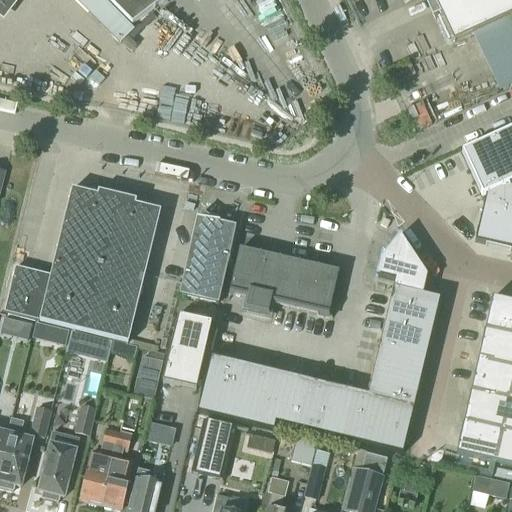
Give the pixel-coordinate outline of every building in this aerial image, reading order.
[(103,0),(131,27),(165,0),(103,0)] [(250,0),(255,14),(272,9),(268,0),(250,0)] [(511,0),(400,0),(401,1),(404,0),(431,0),(452,44),(511,16),(511,0)] [(260,29),(280,21),(276,10),(255,18),(260,29)] [(187,27),(202,53),(197,56),(205,69),(215,63),(205,47),(217,40),(203,17),(187,27)] [(286,31),(271,38),(280,57),(295,50),(286,31)] [(399,75),(425,50),(416,40),(389,65),(399,75)] [(222,118),(224,116),(234,130),(247,122),(227,93),(212,104),(222,118)] [(180,102),(176,117),(200,122),(204,107),(180,102)] [(511,253),(511,132),(461,156),(481,200),(484,198),(474,244),(511,253)] [(143,276),(159,214),(134,207),(135,203),(97,194),(96,198),(70,191),(48,277),(14,268),(2,314),(126,346),(143,276)] [(217,307),(235,229),(195,220),(180,286),(177,298),(217,307)] [(432,330),(439,302),(422,298),(426,279),(398,238),(398,239),(401,244),(390,258),(385,255),(378,264),(375,279),(394,283),(385,318),(432,330)] [(245,312),(266,317),(270,303),(328,317),(337,275),(238,252),(229,294),(248,298),(245,312)] [(511,305),(491,300),(455,457),(511,469),(511,305)] [(432,330),(385,318),(378,345),(425,356),(432,330)] [(210,326),(176,319),(160,385),(194,393),(210,326)] [(28,340),(31,328),(20,325),(18,333),(21,339),(28,340)] [(56,331),(52,346),(64,349),(68,334),(56,331)] [(425,356),(378,345),(372,372),(419,383),(425,356)] [(161,365),(141,361),(137,381),(157,385),(161,365)] [(237,368),(210,361),(196,416),(224,422),(237,368)] [(264,374),(237,368),(224,422),(251,429),(264,374)] [(419,383),(372,372),(365,399),(413,410),(419,383)] [(291,381),(264,374),(251,429),(272,434),(274,426),(280,428),(291,381)] [(318,387),(291,381),(280,428),(307,434),(318,387)] [(345,394),(318,387),(307,434),(333,441),(345,394)] [(365,399),(345,394),(333,441),(401,457),(413,410),(365,399)] [(79,409),(73,437),(89,441),(95,413),(82,410),(79,409)] [(44,441),(51,414),(35,411),(29,437),(44,441)] [(0,464),(10,422),(9,422),(5,437),(0,435),(0,464)] [(0,464),(0,491),(12,494),(13,489),(19,490),(31,443),(18,440),(22,425),(10,422),(0,464)] [(235,431),(202,423),(190,474),(223,482),(235,431)] [(87,471),(79,503),(88,505),(88,508),(95,509),(97,508),(100,508),(117,435),(106,433),(100,457),(90,455),(87,471)] [(144,434),(135,457),(150,463),(159,439),(144,434)] [(49,448),(37,495),(41,496),(40,501),(57,506),(58,500),(62,501),(74,454),(75,455),(79,442),(52,435),(49,448)] [(131,439),(117,435),(100,508),(104,509),(104,511),(105,511),(112,511),(113,511),(114,511),(120,511),(132,465),(120,462),(122,454),(127,455),(131,439)] [(310,468),(317,444),(297,438),(290,463),(310,469),(310,468)] [(374,511),(383,479),(381,479),(386,462),(365,456),(361,474),(351,472),(340,511),(374,511)] [(317,503),(327,459),(316,457),(313,469),(310,468),(310,469),(303,500),(317,503)] [(139,462),(127,511),(155,511),(165,469),(140,463),(139,462)] [(399,494),(417,498),(423,474),(405,470),(399,494)] [(279,511),(282,500),(263,495),(258,511),(279,511)] [(245,511),(247,504),(231,500),(230,502),(216,499),(212,511),(245,511)]
